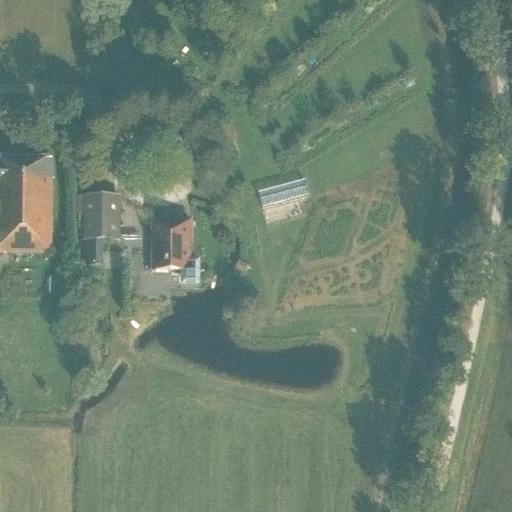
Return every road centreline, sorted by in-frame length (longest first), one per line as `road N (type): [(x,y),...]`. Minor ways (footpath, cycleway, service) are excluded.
road 1 (track): [(486,0),(504,118),(502,168),(434,511)]
road 2 (track): [(295,0),(180,131)]
